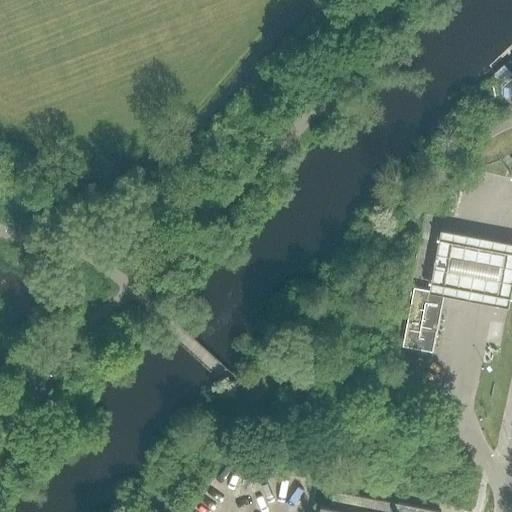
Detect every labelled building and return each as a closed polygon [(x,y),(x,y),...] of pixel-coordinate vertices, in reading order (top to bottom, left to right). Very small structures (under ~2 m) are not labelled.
[(511,74),(504,65),(494,74),(498,78),(504,81),(511,74)] [(511,86),(487,87),(475,99),(487,111),(511,110),(511,86)] [(429,290),(429,293),(443,295),(451,297),(468,300),(486,303),(509,307),(511,289),(511,240),(510,240),(481,235),(457,230),(441,227),(429,290)] [(429,290),(414,287),(403,345),(433,351),(433,350),(436,332),(443,295),(443,293),(429,290)] [(440,511),(441,511),(333,490),(330,507),(321,505),(319,511),(440,511)]
